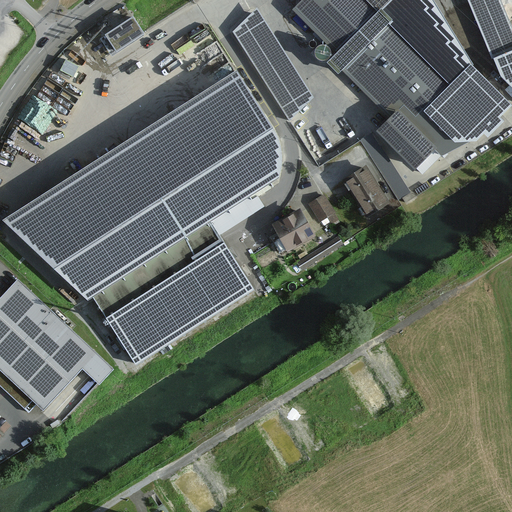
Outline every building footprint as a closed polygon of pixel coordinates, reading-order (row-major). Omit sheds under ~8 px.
[(501,119),(511,107),(511,105),(471,65),(454,82),(382,10),(392,0),(303,0),(293,11),(337,54),(327,64),(338,76),(343,71),(391,118),(377,132),(416,171),(436,151),(442,157),(469,143),(476,144),(484,136),(488,140),(505,123),(501,119)] [(511,27),(500,0),(467,0),(492,60),(494,60),(501,77),(511,88),(511,27)] [(315,97),(257,9),(232,32),(290,122),(315,97)] [(274,131),(237,72),(2,222),(88,303),(279,180),(283,163),(282,148),(274,131)] [(392,166),(383,172),(399,199),(410,192),(374,132),(362,139),(377,163),(387,157),(392,166)] [(390,202),(367,165),(344,179),(367,216),(390,202)] [(333,224),(341,219),(325,194),(310,203),(321,222),(329,217),(333,224)] [(421,204),(416,195),(409,198),(414,208),(421,204)] [(300,208),(273,223),(288,251),(316,236),(300,208)] [(106,321),(136,367),(254,291),(224,245),(106,321)] [(120,368),(25,279),(0,305),(0,375),(7,368),(51,410),(89,370),(105,385),(120,368)] [(385,344),(373,350),(378,359),(390,352),(385,344)] [(345,370),(360,394),(377,384),(363,360),(345,370)] [(360,394),(375,418),(392,408),(377,384),(360,394)] [(410,384),(397,392),(403,401),(416,393),(410,384)] [(298,397),(286,404),(291,413),(303,406),(298,397)] [(258,424),(273,448),(290,437),(275,413),(258,424)] [(273,448),(288,472),(305,462),(290,437),(273,448)] [(323,438),(311,445),(316,455),(329,448),(323,438)] [(211,451),(200,459),(205,467),(217,459),(211,451)] [(191,469),(173,481),(193,511),(213,511),(218,509),(191,469)] [(234,484),(223,492),(230,501),(241,494),(234,484)]
